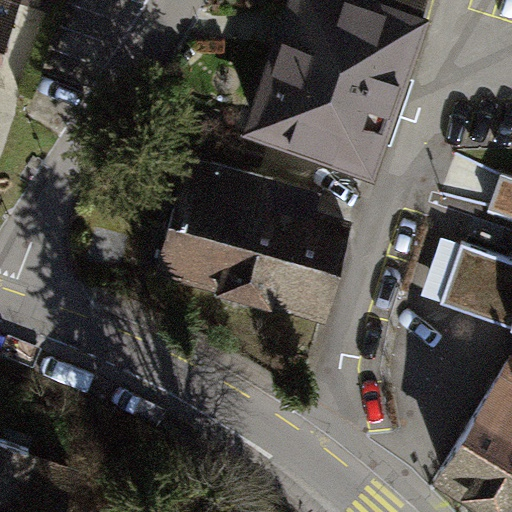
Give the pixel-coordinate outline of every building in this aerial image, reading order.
[(0,0),(0,58),(20,0),(0,0)] [(285,0),(233,162),(373,206),(437,0),(285,0)] [(511,0),(483,0),(511,8),(511,0)] [(326,208),(180,166),(146,284),(324,335),(352,237),(321,228),(326,208)] [(495,346),(511,356),(511,256),(461,244),(437,297),(502,331),(495,346)] [(511,511),(511,375),(511,374),(437,484),(478,511),(511,511)] [(0,452),(0,511),(65,511),(77,477),(0,452)]
